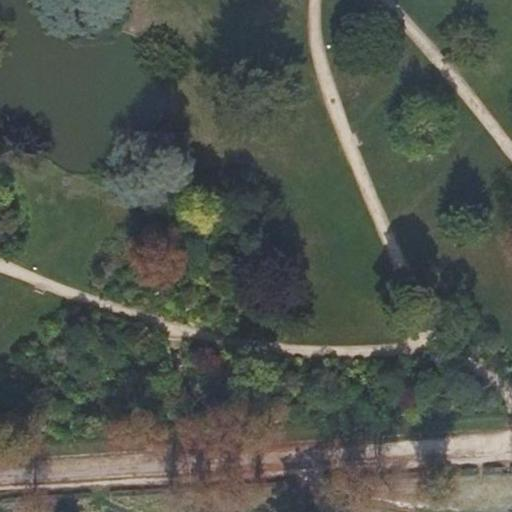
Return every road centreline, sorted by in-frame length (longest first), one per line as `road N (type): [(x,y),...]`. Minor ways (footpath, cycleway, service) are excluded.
road 1 (track): [(511,447),(0,479)]
road 2 (motorway): [(0,129),(247,131),(511,114)]
